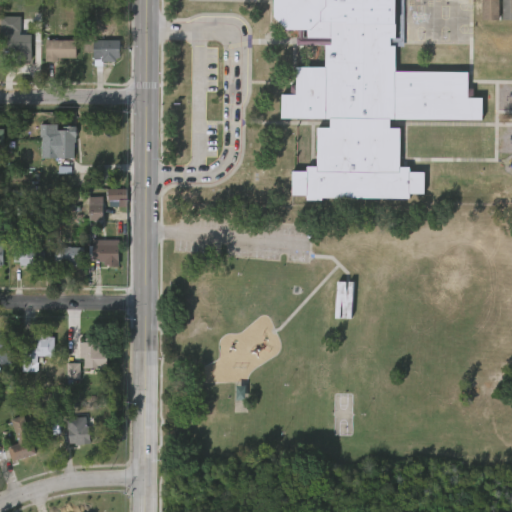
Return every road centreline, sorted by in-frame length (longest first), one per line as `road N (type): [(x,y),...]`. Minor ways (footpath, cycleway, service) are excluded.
road 1 (tertiary): [(143,511),(146,0)]
road 2 (residential): [(0,504),(59,484),(143,476)]
road 3 (residential): [(0,96),(146,97)]
road 4 (residential): [(0,302),(145,303)]
